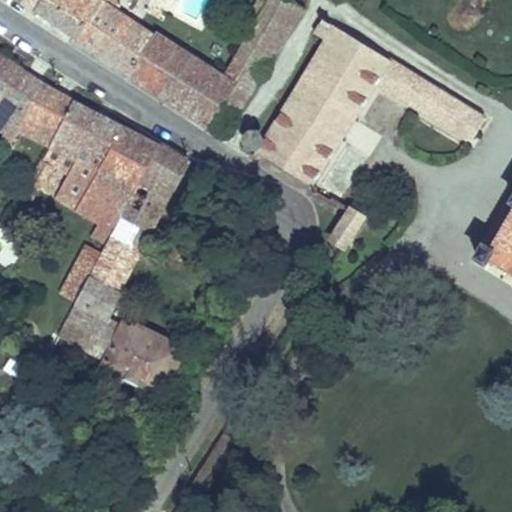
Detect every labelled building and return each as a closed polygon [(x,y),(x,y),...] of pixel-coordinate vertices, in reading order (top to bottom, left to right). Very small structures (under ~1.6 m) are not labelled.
[(49,0),(83,26),(86,27),(103,0),(49,0)] [(103,0),(86,27),(142,64),(164,26),(129,0),(103,0)] [(274,66),(315,0),(276,0),(248,49),(257,55),(274,66)] [(269,143),(318,175),(387,70),(483,128),(496,108),(344,14),(335,8),(324,25),(340,35),(269,143)] [(164,26),(142,64),(163,78),(187,36),(167,23),(164,26)] [(183,91),(221,116),(257,55),(248,49),(237,67),(187,36),(163,78),(183,91)] [(0,82),(14,94),(35,63),(0,38),(0,82)] [(221,116),(237,126),(274,66),(257,55),(221,116)] [(24,126),(55,76),(54,76),(35,63),(14,94),(1,114),(2,115),(24,126)] [(59,140),(83,90),(55,76),(24,126),(26,127),(59,140)] [(0,113),(1,114),(14,94),(0,82),(0,113)] [(84,296),(97,271),(122,223),(140,189),(168,134),(116,107),(83,90),(59,140),(51,154),(32,184),(43,191),(63,158),(78,168),(64,191),(106,214),(98,243),(74,289),(84,296)] [(122,223),(153,240),(197,153),(171,135),(168,134),(140,189),(122,223)] [(351,236),(353,236),(354,235),(373,204),(361,197),(359,201),(341,230),(351,236)] [(511,219),(492,251),(485,247),(476,262),(489,270),(493,263),(511,274),(511,219)] [(97,271),(128,288),(153,240),(122,223),(97,271)] [(115,314),(128,288),(97,271),(84,296),(69,325),(81,331),(78,336),(117,355),(114,361),(172,390),(195,343),(136,312),(130,323),(115,314)] [(178,467),(195,485),(218,465),(201,447),(178,467)]
